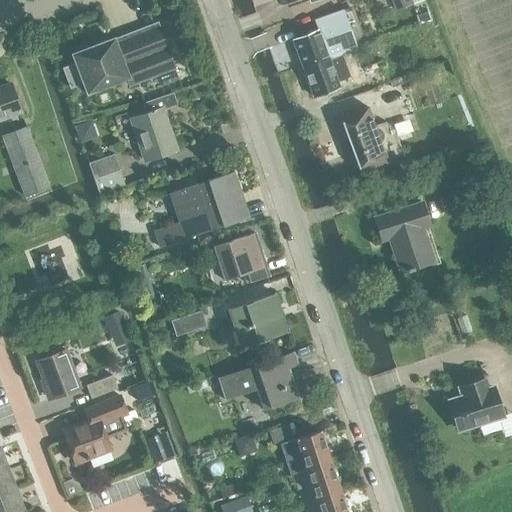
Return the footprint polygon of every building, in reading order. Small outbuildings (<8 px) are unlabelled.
[(422,0),(389,0),(394,11),(423,1),(422,0)] [(330,61),(342,56),(342,55),(357,49),(343,10),(313,21),(317,31),(293,39),(302,66),(329,56),(330,61)] [(87,94),(127,79),(130,86),(175,69),(160,28),(115,45),(113,40),(89,49),(85,47),(78,50),(76,54),(73,55),(87,94)] [(329,56),(302,66),(314,97),(340,87),(338,82),(350,78),(342,56),(330,61),(329,56)] [(400,91),(396,81),(385,86),(389,95),(400,91)] [(0,119),(20,112),(10,83),(0,86),(0,119)] [(142,161),(177,150),(163,109),(176,104),(173,93),(143,102),(146,111),(128,117),(142,161)] [(388,161),(381,141),(382,139),(382,138),(382,137),(382,135),(382,134),(382,133),(380,131),(379,129),(378,129),(377,128),(376,128),(368,106),(340,116),(361,172),(388,161)] [(416,143),(408,120),(393,126),(401,148),(416,143)] [(24,197),(50,187),(27,126),(1,136),(24,197)] [(114,155),(88,163),(98,194),(125,186),(114,155)] [(159,247),(249,217),(234,171),(169,193),(179,222),(153,230),(159,247)] [(434,260),(423,227),(431,225),(423,201),(374,217),(381,240),(388,237),(400,272),(434,260)] [(270,276),(255,232),(213,246),(224,280),(247,273),(250,283),(270,276)] [(143,265),(131,269),(143,302),(155,297),(143,265)] [(240,347),(287,332),(275,293),(227,309),(240,347)] [(176,336),(206,326),(201,310),(171,320),(176,336)] [(102,317),(110,339),(127,333),(119,311),(102,317)] [(50,399),(79,388),(65,349),(36,361),(50,399)] [(299,397),(289,368),(298,365),(293,351),(217,376),(224,399),(256,389),(263,409),(299,397)] [(91,398),(118,388),(112,374),(86,385),(91,398)] [(462,396),(449,401),(458,430),(497,417),(504,435),(511,432),(511,413),(511,412),(501,416),(491,386),(487,388),(484,380),(459,388),(462,396)] [(134,409),(126,412),(120,396),(84,409),(89,422),(63,432),(74,462),(110,448),(106,438),(128,430),(126,425),(138,421),(134,409)] [(283,441),(279,429),(268,432),(273,445),(283,441)] [(306,469),(330,461),(320,430),(296,438),(306,469)] [(161,456),(177,450),(172,438),(156,444),(161,456)] [(316,499),(340,491),(330,461),(306,469),(316,499)] [(0,496),(17,490),(8,468),(0,471),(0,496)] [(78,482),(71,479),(62,482),(67,496),(81,491),(78,482)] [(0,511),(16,511),(24,509),(17,490),(0,496),(0,511)] [(346,511),(340,491),(316,499),(320,511),(346,511)] [(250,511),(245,497),(221,506),(222,511),(250,511)]
